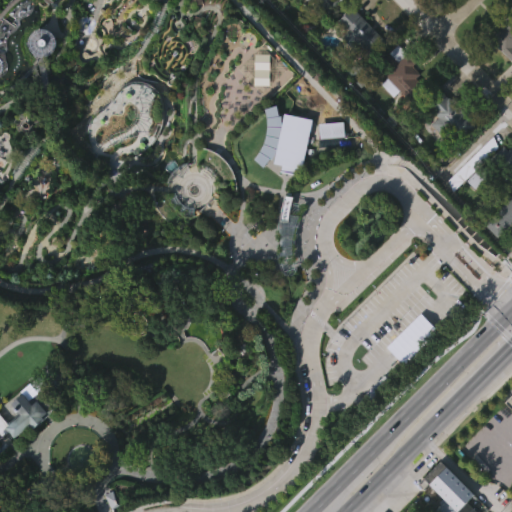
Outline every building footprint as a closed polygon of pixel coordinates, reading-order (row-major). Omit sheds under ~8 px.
[(322,40),(334,29),(306,0),(296,0),(290,5),(322,40)] [(341,0),(326,15),(311,0),(341,0)] [(421,0),(420,1),(435,17),(453,0),(421,0)] [(384,41),(369,56),(356,43),(351,48),(339,37),(344,32),(334,22),(348,7),(384,41)] [(511,19),(511,45),(510,47),(511,49),(511,64),(487,40),(498,29),(496,27),(507,15),(511,19)] [(374,64),(350,39),(332,56),(356,81),(374,64)] [(423,88),(408,102),(397,91),(391,97),(378,84),(384,78),(374,66),(395,44),(413,63),(410,66),(418,74),(413,78),(423,88)] [(404,130),(419,118),(413,110),(418,106),(397,80),(390,86),(389,85),(379,93),(385,99),(380,104),(385,110),(379,116),(390,129),(398,122),(404,130)] [(252,117),(267,117),(267,86),(252,86),(252,117)] [(436,90),(446,99),(449,97),(462,109),(460,112),(472,124),(458,137),(447,127),(440,134),(429,124),(435,117),(422,105),(436,90)] [(428,156),(439,169),(448,161),(456,172),(471,159),(445,128),(429,142),(436,150),(428,156)] [(309,151),(275,145),(276,140),(266,138),(256,195),(263,197),(265,190),(272,191),(271,195),(279,197),(278,204),(291,206),(292,199),(301,201),(309,151)] [(498,143),(502,147),(505,144),(511,151),(511,217),(500,229),(502,231),(495,238),(477,220),(485,213),(487,215),(511,190),(511,183),(485,156),(498,143)] [(316,156),(318,171),(342,168),(341,153),(316,156)] [(467,157),(485,175),(472,188),(464,180),(471,173),(469,172),(452,189),(445,179),(467,157)] [(451,221),(497,178),(490,170),(444,213),(451,221)] [(511,210),(511,227),(483,256),(495,269),(511,252),(511,183),(504,175),(490,188),(511,210)] [(57,363),(65,373),(70,369),(77,377),(59,393),(63,398),(57,403),(60,406),(31,429),(29,426),(13,440),(7,432),(0,438),(0,414),(8,425),(19,416),(9,404),(22,394),(32,406),(36,402),(33,398),(54,381),(47,371),(57,363)] [(27,406),(51,387),(39,373),(0,404),(0,411),(9,423),(24,411),(28,417),(7,434),(18,447),(5,457),(0,451),(0,466),(6,462),(12,470),(27,457),(30,460),(54,440),(27,406)] [(511,410),(502,401),(511,390),(511,410)] [(511,427),(503,438),(511,445),(511,427)] [(471,494),(454,511),(442,500),(437,506),(421,490),(426,485),(419,478),(437,461),(446,470),(471,494)] [(457,511),(443,498),(430,511),(457,511)] [(484,511),(458,511),(471,499),(484,511)]
